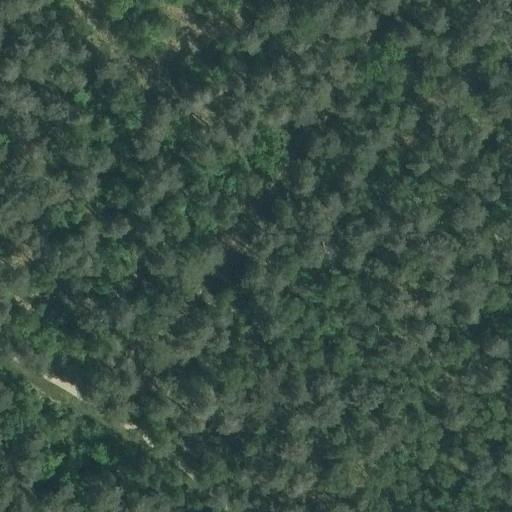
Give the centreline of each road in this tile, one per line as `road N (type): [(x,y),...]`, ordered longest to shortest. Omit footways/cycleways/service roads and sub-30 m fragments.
road 1 (track): [(110,423),(391,0)]
road 2 (track): [(226,511),(0,362)]
